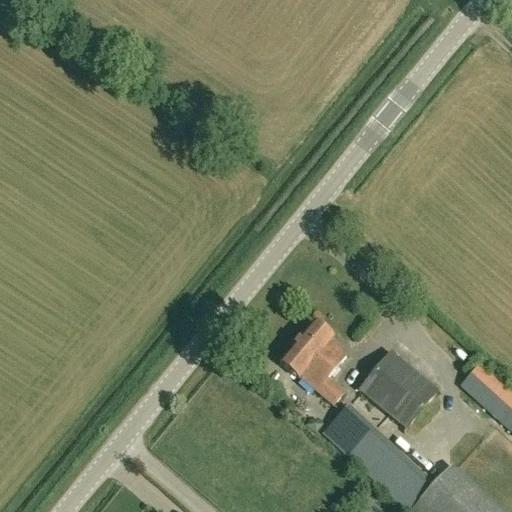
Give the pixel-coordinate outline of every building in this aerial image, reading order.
[(333,342),(314,325),(281,366),(300,382),(301,381),(334,409),(344,396),(327,382),(348,356),(332,343),(333,342)] [(463,367),(475,357),(467,346),(454,356),(463,367)] [(438,395),(392,356),(360,394),(406,433),(438,395)] [(511,436),(511,397),(480,369),(461,389),(511,436)] [(324,436),(380,489),(402,466),(345,413),(324,436)] [(441,511),(426,498),(434,489),(423,479),(398,506),(404,511),(441,511)]
